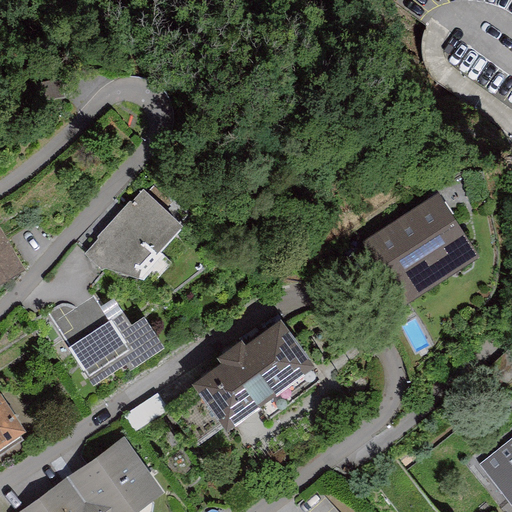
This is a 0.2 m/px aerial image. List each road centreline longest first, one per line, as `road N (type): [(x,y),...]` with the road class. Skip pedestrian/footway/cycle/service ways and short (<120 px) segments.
road 1 (residential): [(259,511),(382,419),(396,378),(362,319),(326,297),(288,294),(0,484)]
road 2 (residential): [(0,309),(143,154),(156,123),(150,92),(112,91),(27,172),(0,186)]
